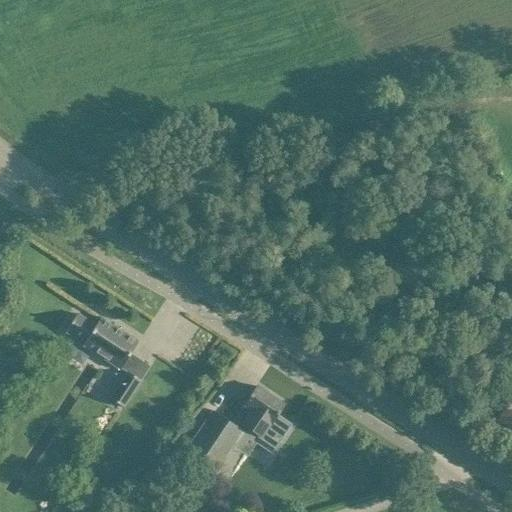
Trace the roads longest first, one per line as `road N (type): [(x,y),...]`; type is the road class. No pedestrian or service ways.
road 1 (tertiary): [(472,465),(48,197),(0,152)]
road 2 (unclassified): [(361,511),(472,465)]
